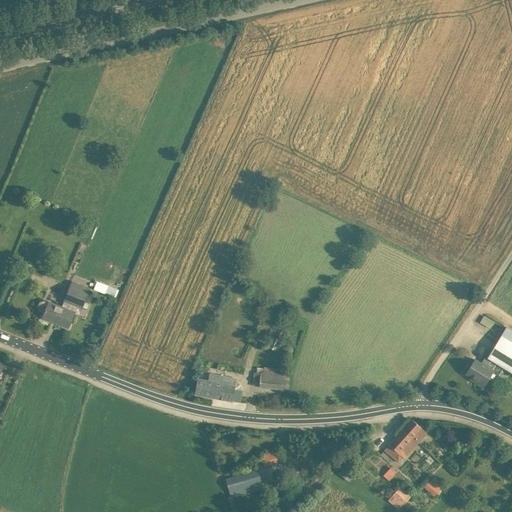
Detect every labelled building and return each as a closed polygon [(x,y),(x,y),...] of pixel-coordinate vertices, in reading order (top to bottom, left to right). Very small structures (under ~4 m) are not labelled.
[(115,297),(119,289),(98,280),(94,288),(115,297)] [(56,323),(68,328),(78,306),(82,308),(90,290),(72,282),(61,307),(49,301),(49,302),(43,300),(40,301),(38,307),(39,311),(44,313),(42,318),(52,321),(52,320),(57,322),(56,323)] [(483,315),(479,323),(497,333),(501,325),(483,315)] [(511,330),(506,327),(483,365),(492,370),(496,363),(511,372),(511,330)] [(266,346),(278,352),(283,341),(271,335),(266,346)] [(473,380),(483,387),(493,371),(492,370),(483,365),(474,359),(466,373),(474,378),(473,380)] [(282,389),(283,379),(284,369),(264,367),(264,371),(261,371),(260,373),(254,372),(252,385),(259,386),(282,389)] [(194,394),(232,401),(239,402),(241,390),(235,389),(236,386),(234,386),(236,379),(210,374),(209,381),(197,379),(194,394)] [(412,419),(384,450),(398,462),(402,457),(404,459),(421,441),(427,433),(412,419)] [(277,449),(262,454),(265,467),(281,462),(277,449)] [(391,467),(383,475),(389,481),(397,472),(391,467)] [(257,470),(226,479),(230,492),(261,483),(257,470)] [(432,477),(423,486),(435,497),(444,488),(432,477)] [(401,485),(388,500),(398,509),(411,495),(401,485)]
